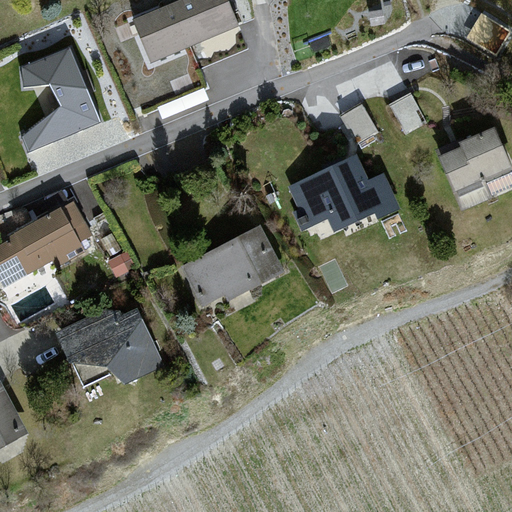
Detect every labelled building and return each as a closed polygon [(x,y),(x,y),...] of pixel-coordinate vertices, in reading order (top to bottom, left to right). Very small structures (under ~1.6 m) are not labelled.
[(224,0),(153,0),(124,13),(149,71),(238,32),(224,0)] [(500,50),(511,23),(480,8),(468,35),(500,50)] [(97,121),(67,51),(23,69),(25,84),(50,80),(64,107),(25,136),(30,149),(97,121)] [(358,139),(379,127),(363,99),(342,111),(358,139)] [(511,177),(511,172),(493,132),(457,149),(459,153),(436,164),(462,220),(489,207),(482,191),(511,177)] [(353,159),(288,193),(304,223),(292,229),(310,265),(399,219),(379,182),(368,188),(353,159)] [(84,256),(61,212),(0,244),(0,293),(3,299),(84,256)] [(282,280),(257,232),(177,273),(198,314),(221,302),(225,310),(282,280)] [(103,315),(52,338),(66,370),(104,376),(122,392),(163,372),(137,320),(103,315)] [(0,453),(23,443),(0,395),(0,453)]
